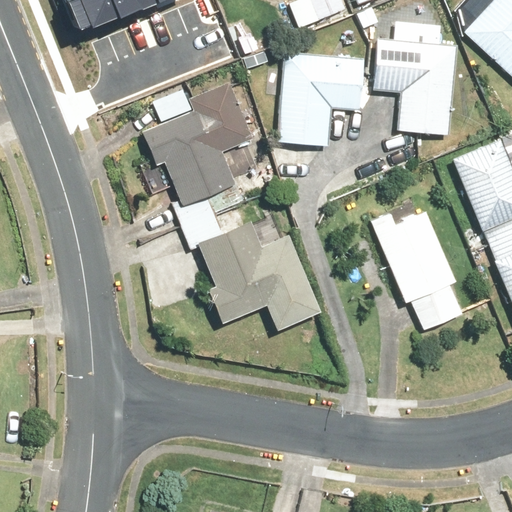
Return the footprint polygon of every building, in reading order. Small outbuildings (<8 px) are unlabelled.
[(161,21),(163,0),(108,0),(107,15),(161,21)] [(340,0),(303,0),(313,21),(344,6),(340,0)] [(511,0),(490,0),(459,33),(511,81),(511,0)] [(169,22),(124,40),(133,62),(178,43),(169,22)] [(453,46),(372,39),(368,92),(395,94),(392,131),(445,136),(453,46)] [(361,60),(280,53),(271,141),(324,146),(328,109),(356,111),(361,60)] [(189,110),(135,132),(149,165),(158,161),(176,205),(231,183),(218,151),(250,138),(227,82),(184,99),(189,110)] [(480,230),(492,260),(489,261),(511,319),(511,179),(496,140),(448,159),(476,231),(480,230)] [(383,214),(365,222),(399,303),(406,300),(418,329),(457,312),(445,283),(451,281),(421,211),(388,225),(383,214)] [(244,221),(192,242),(210,287),(201,291),(214,323),(259,304),(270,331),(317,312),(284,235),(255,247),(244,221)]
